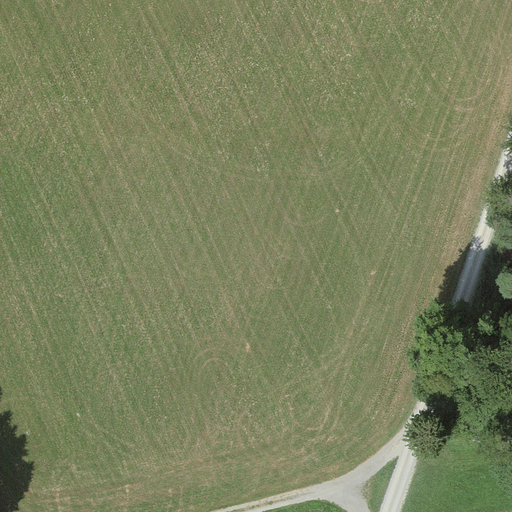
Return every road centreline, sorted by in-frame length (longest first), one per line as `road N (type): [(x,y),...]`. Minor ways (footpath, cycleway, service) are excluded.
road 1 (track): [(396,511),(511,200)]
road 2 (track): [(366,511),(331,489),(376,470),(435,410)]
